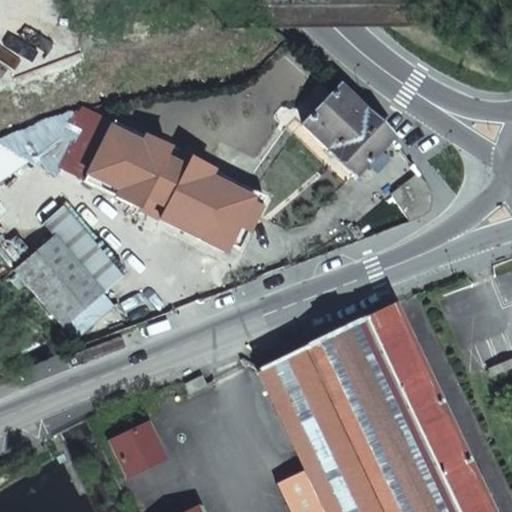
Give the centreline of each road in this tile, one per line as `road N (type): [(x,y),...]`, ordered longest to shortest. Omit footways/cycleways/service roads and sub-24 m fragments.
road 1 (secondary): [(432,249),(0,417)]
road 2 (secondary): [(409,90),(307,0)]
road 3 (secondary): [(409,90),(511,171)]
